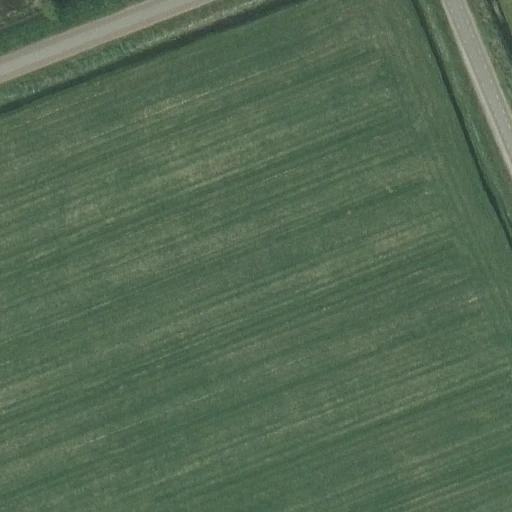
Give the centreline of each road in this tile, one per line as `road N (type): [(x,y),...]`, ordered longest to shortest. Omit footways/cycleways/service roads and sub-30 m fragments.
road 1 (tertiary): [(188,0),(0,73)]
road 2 (tertiary): [(511,148),(451,0)]
